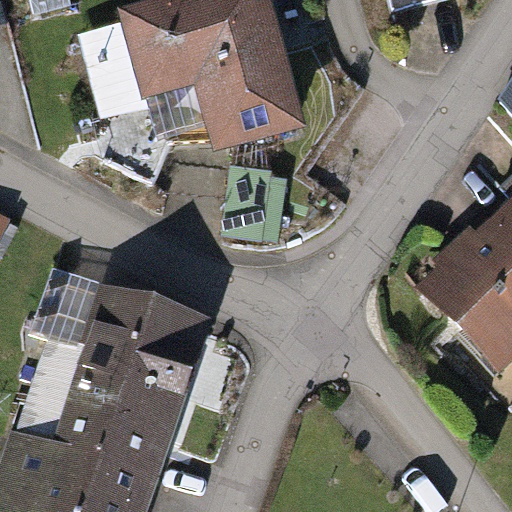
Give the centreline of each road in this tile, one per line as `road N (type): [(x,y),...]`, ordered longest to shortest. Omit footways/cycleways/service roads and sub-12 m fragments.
road 1 (residential): [(310,319),(0,124)]
road 2 (residential): [(488,511),(455,463),(310,319)]
road 3 (residential): [(310,319),(433,106)]
road 4 (residential): [(223,511),(310,319)]
road 5 (residential): [(433,106),(360,46),(344,0)]
road 6 (residential): [(433,106),(507,0)]
